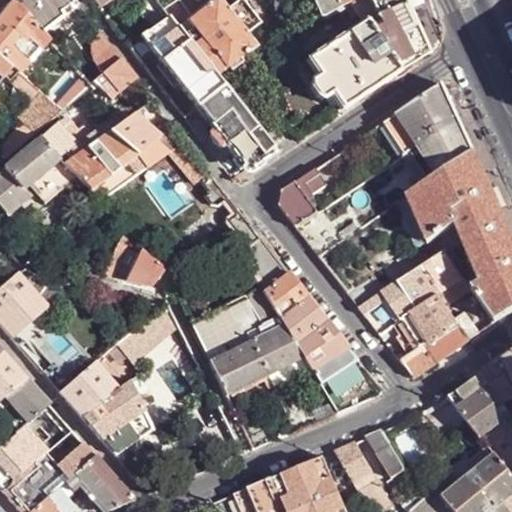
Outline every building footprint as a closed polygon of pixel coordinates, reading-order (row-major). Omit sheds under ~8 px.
[(17,0),(13,3),(42,35),(78,8),(71,0),(17,0)] [(89,0),(97,10),(112,0),(89,0)] [(151,0),(139,0),(160,26),(168,21),(161,11),(151,0)] [(311,0),(324,23),(351,8),(366,0),(311,0)] [(367,0),(366,0),(351,8),(357,16),(365,26),(370,33),(381,26),(378,19),(377,19),(367,0)] [(367,0),(377,19),(378,19),(406,5),(402,0),(367,0)] [(177,1),(161,11),(168,21),(176,31),(191,19),(177,1)] [(191,19),(176,31),(215,81),(255,50),(246,37),(226,14),(216,1),(191,19)] [(241,1),(226,14),(246,37),(261,26),(241,1)] [(12,4),(0,17),(0,58),(11,68),(17,74),(47,40),(42,35),(13,3),(12,4)] [(381,26),(370,33),(398,75),(427,55),(414,25),(406,5),(378,19),(381,26)] [(324,23),(329,31),(357,16),(351,8),(324,23)] [(160,26),(149,34),(157,45),(176,31),(168,21),(160,26)] [(365,26),(307,64),(317,79),(330,97),(341,112),(398,75),(370,33),(365,26)] [(157,45),(150,51),(194,109),(221,89),(215,81),(176,31),(157,45)] [(106,44),(99,50),(103,56),(110,50),(106,44)] [(72,49),(63,57),(80,75),(91,66),(86,60),(81,59),(72,49)] [(103,56),(92,65),(102,77),(105,75),(120,62),(110,50),(103,56)] [(0,82),(11,68),(0,58),(0,82)] [(120,62),(105,75),(93,86),(107,100),(134,80),(120,62)] [(31,103),(40,94),(19,76),(11,84),(31,103)] [(330,97),(317,79),(309,86),(310,90),(317,100),(322,103),(330,97)] [(442,88),(396,119),(417,149),(458,122),(453,110),(442,88)] [(73,89),(55,106),(62,113),(79,97),(73,89)] [(221,89),(194,109),(212,133),(224,147),(244,172),(247,174),(249,174),(275,157),(221,89)] [(16,120),(27,128),(53,105),(40,94),(31,103),(16,120)] [(53,105),(27,128),(35,136),(57,118),(62,113),(55,106),(53,105)] [(107,124),(101,128),(106,134),(109,133),(110,134),(125,122),(118,115),(107,124)] [(153,144),(154,145),(166,156),(193,187),(199,181),(208,174),(173,129),(159,140),(133,116),(125,122),(110,134),(135,157),(153,144)] [(396,119),(383,127),(404,159),(417,149),(396,119)] [(75,146),(83,140),(66,120),(62,123),(66,128),(62,131),(75,146)] [(61,122),(57,125),(62,131),(66,128),(62,123),(61,122)] [(458,122),(417,149),(438,180),(474,157),(466,138),(458,122)] [(57,125),(38,141),(56,158),(75,146),(62,131),(57,125)] [(27,128),(0,150),(0,152),(8,160),(35,136),(27,128)] [(101,128),(91,135),(96,142),(106,134),(101,128)] [(75,178),(89,191),(117,172),(126,185),(162,160),(166,156),(154,145),(153,144),(135,157),(110,134),(109,133),(106,134),(96,142),(64,166),(75,178)] [(212,133),(210,136),(220,151),(224,147),(212,133)] [(75,146),(56,158),(58,160),(64,166),(96,142),(91,135),(83,140),(75,146)] [(5,170),(22,190),(29,185),(58,160),(56,158),(38,141),(5,170)] [(417,149),(404,159),(425,189),(438,180),(417,149)] [(425,189),(407,202),(427,244),(428,244),(428,246),(454,228),(494,202),(474,157),(438,180),(425,189)] [(58,160),(29,185),(45,204),(75,178),(64,166),(58,160)] [(0,173),(0,207),(8,217),(30,198),(22,190),(5,170),(0,173)] [(330,187),(318,171),(296,186),(311,206),(317,201),(315,198),(330,187)] [(117,172),(89,191),(101,203),(126,185),(117,172)] [(211,178),(205,184),(206,186),(203,189),(207,193),(217,186),(211,178)] [(217,186),(207,193),(210,198),(221,191),(217,186)] [(280,210),(296,230),(318,215),(311,206),(296,186),(283,194),(280,210)] [(390,213),(407,202),(400,191),(396,189),(382,198),(382,203),(390,213)] [(210,198),(207,200),(212,206),(217,207),(219,205),(228,199),(221,191),(210,198)] [(228,199),(219,205),(229,218),(238,212),(228,199)] [(494,202),(454,228),(481,286),(472,291),(493,320),(496,325),(511,313),(511,240),(511,239),(509,233),(504,222),(494,202)] [(226,225),(246,251),(259,239),(238,212),(229,218),(227,220),(226,225)] [(352,239),(318,215),(296,230),(320,261),(352,239)] [(128,228),(102,279),(113,280),(136,235),(128,228)] [(246,251),(240,255),(254,279),(259,287),(264,293),(287,275),(259,239),(246,251)] [(137,251),(140,253),(150,260),(153,257),(141,246),(137,251)] [(140,253),(126,284),(151,290),(164,274),(165,273),(163,270),(150,260),(140,253)] [(417,260),(413,254),(405,259),(404,260),(408,266),(417,260)] [(446,256),(421,272),(440,299),(440,300),(465,282),(446,256)] [(398,264),(384,273),(390,283),(405,273),(399,263),(398,264)] [(0,326),(11,339),(45,308),(47,307),(68,288),(49,284),(51,282),(42,280),(25,270),(7,284),(0,290),(0,326)] [(421,272),(399,288),(408,302),(416,314),(416,313),(418,314),(421,311),(440,299),(421,272)] [(287,275),(264,293),(279,320),(306,299),(287,275)] [(371,282),(349,297),(361,313),(383,299),(371,282)] [(186,287),(175,293),(183,310),(195,304),(186,287)] [(243,300),(190,325),(205,355),(211,352),(213,351),(242,337),(245,335),(270,324),(279,320),(264,293),(259,287),(243,300)] [(389,300),(396,310),(408,302),(399,288),(386,296),(389,300)] [(361,313),(368,321),(384,311),(381,306),(389,300),(386,296),(383,299),(361,313)] [(306,299),(279,320),(284,328),(294,346),(325,323),(306,299)] [(421,311),(445,344),(462,333),(460,328),(440,300),(440,299),(421,311)] [(408,302),(396,310),(403,320),(416,314),(408,302)] [(45,308),(11,339),(20,349),(50,323),(50,314),(45,308)] [(402,324),(409,333),(415,330),(427,349),(431,355),(445,344),(421,311),(418,314),(416,313),(416,314),(403,320),(401,322),(402,324)] [(390,314),(371,325),(382,338),(387,335),(394,329),(400,326),(390,314)] [(279,320),(270,324),(275,332),(284,328),(279,320)] [(493,320),(487,325),(490,329),(496,325),(493,320)] [(471,322),(460,328),(462,333),(469,342),(480,336),(471,322)] [(325,323),(294,346),(304,360),(309,370),(312,375),(336,359),(348,352),(325,323)] [(400,326),(394,329),(401,339),(409,333),(402,324),(400,326)] [(275,332),(250,344),(266,378),(304,360),(294,346),(284,328),(275,332)] [(193,355),(180,329),(168,335),(181,361),(193,355)] [(397,342),(410,360),(427,349),(415,330),(409,333),(401,339),(397,342)] [(131,333),(117,345),(122,352),(133,364),(148,352),(145,348),(131,333)] [(445,344),(431,355),(439,364),(458,352),(469,342),(462,333),(445,344)] [(387,335),(382,338),(385,344),(391,340),(387,335)] [(216,360),(209,364),(226,398),(266,378),(250,344),(246,346),(216,360)] [(117,345),(94,364),(100,371),(122,352),(117,345)] [(76,347),(42,374),(60,394),(65,388),(93,365),(76,347)] [(416,382),(439,364),(431,355),(427,349),(410,360),(406,363),(403,365),(416,382)] [(0,353),(0,394),(4,399),(27,379),(2,352),(0,353)] [(211,352),(205,355),(209,364),(216,360),(211,352)] [(348,352),(336,359),(344,371),(350,367),(357,364),(348,352)] [(511,396),(511,373),(505,358),(481,374),(489,386),(501,404),(511,396)] [(336,359),(312,375),(320,388),(330,381),(337,376),(344,371),(336,359)] [(304,360),(266,378),(271,388),(309,370),(304,360)] [(65,388),(60,394),(80,417),(119,391),(100,371),(94,364),(93,365),(65,388)] [(344,371),(337,376),(350,396),(371,383),(369,379),(363,384),(350,367),(344,371)] [(481,374),(450,397),(459,408),(489,386),(481,374)] [(143,375),(132,382),(137,391),(149,383),(144,375),(143,375)] [(330,381),(320,388),(337,415),(349,410),(372,400),(383,395),(371,383),(350,396),(337,376),(330,381)] [(27,379),(4,399),(27,424),(49,405),(27,379)] [(119,391),(80,417),(100,441),(146,412),(137,391),(132,382),(119,391)] [(501,404),(489,386),(459,408),(470,422),(482,438),(510,415),(501,404)] [(292,395),(278,402),(281,410),(294,434),(315,424),(310,413),(303,400),(302,398),(301,397),(299,395),(296,395),(295,395),(292,395)] [(450,397),(439,403),(461,429),(470,422),(459,408),(450,397)] [(0,402),(0,417),(15,434),(27,424),(4,399),(0,402)] [(146,412),(100,441),(115,457),(121,453),(154,432),(146,412)] [(511,417),(510,415),(482,438),(487,445),(495,455),(511,476),(511,417)] [(254,453),(274,443),(262,419),(241,428),(254,453)] [(384,431),(366,439),(366,440),(376,454),(390,445),(384,431)] [(12,437),(5,443),(22,463),(29,457),(12,437)] [(5,443),(0,447),(0,489),(3,493),(28,470),(22,463),(5,443)] [(356,443),(336,451),(354,482),(372,471),(356,444),(356,443)] [(390,445),(376,454),(391,478),(405,470),(390,445)] [(495,455),(487,445),(436,488),(437,489),(444,497),(495,455)] [(41,449),(31,458),(36,464),(46,455),(41,449)] [(121,453),(115,457),(121,465),(127,459),(121,453)] [(36,464),(35,465),(55,486),(65,477),(46,455),(36,464)] [(511,476),(495,455),(444,497),(456,511),(491,511),(503,502),(511,496),(511,495),(511,476)] [(348,511),(324,456),(323,457),(321,458),(321,459),(275,478),(275,477),(215,503),(224,511),(348,511)] [(29,457),(22,463),(28,470),(35,465),(36,464),(31,458),(29,457)] [(96,457),(75,476),(106,511),(112,511),(134,502),(96,457)] [(28,470),(3,493),(19,511),(32,511),(42,505),(56,492),(59,490),(55,486),(35,465),(28,470)] [(150,496),(165,489),(156,468),(134,478),(150,496)] [(372,471),(354,482),(372,511),(384,511),(393,506),(372,471)] [(94,511),(106,511),(75,476),(69,481),(62,486),(70,495),(77,491),(94,511)] [(65,477),(55,486),(59,490),(62,486),(69,481),(65,477)] [(56,492),(68,505),(79,496),(85,504),(76,511),(94,511),(77,491),(70,495),(62,486),(59,490),(56,492)] [(399,498),(410,511),(411,511),(414,506),(424,498),(414,488),(399,498)] [(411,511),(456,511),(444,497),(437,489),(425,499),(424,498),(414,506),(411,511)] [(48,511),(74,511),(68,505),(56,492),(42,505),(48,511)] [(511,511),(511,497),(511,496),(503,502),(511,511)] [(511,511),(503,502),(491,511),(511,511)]
